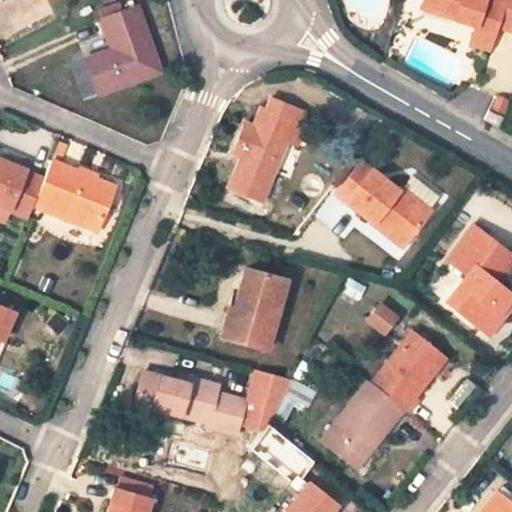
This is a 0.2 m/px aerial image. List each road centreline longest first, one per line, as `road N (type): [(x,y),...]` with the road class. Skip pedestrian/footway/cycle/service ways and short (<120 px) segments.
road 1 (residential): [(57,449),(174,166)]
road 2 (tertiary): [(283,22),(511,163)]
road 3 (residential): [(174,166),(0,90)]
road 4 (residential): [(511,383),(410,511)]
road 5 (residential): [(174,166),(222,41)]
